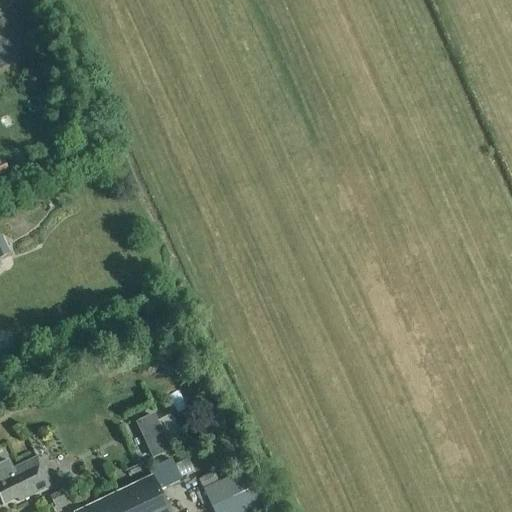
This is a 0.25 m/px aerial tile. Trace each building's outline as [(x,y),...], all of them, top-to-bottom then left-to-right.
[(0,179),(9,176),(1,158),(0,157),(0,179)] [(45,202),(5,217),(12,234),(52,219),(45,202)] [(2,237),(0,238),(0,260),(11,256),(2,237)] [(155,415),(138,424),(154,459),(172,451),(155,415)] [(8,461),(0,465),(0,503),(2,507),(16,500),(18,504),(50,488),(37,459),(13,471),(8,461)] [(175,466),(153,476),(160,490),(181,480),(175,466)] [(252,469),(206,492),(215,511),(251,511),(269,504),(252,469)] [(86,511),(165,511),(151,482),(86,511)]
